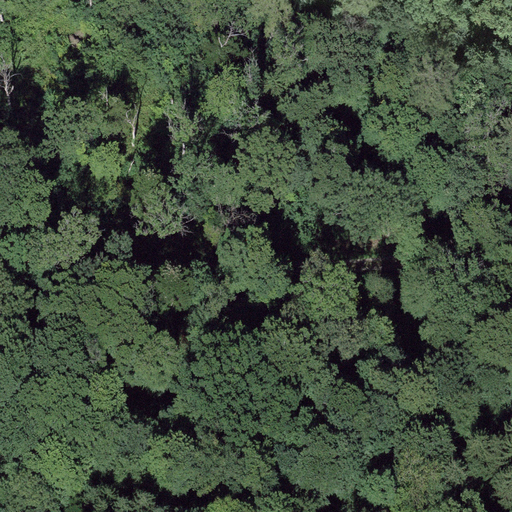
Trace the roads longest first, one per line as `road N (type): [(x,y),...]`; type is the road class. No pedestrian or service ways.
road 1 (track): [(511,202),(396,267),(0,272)]
road 2 (track): [(0,476),(170,511)]
